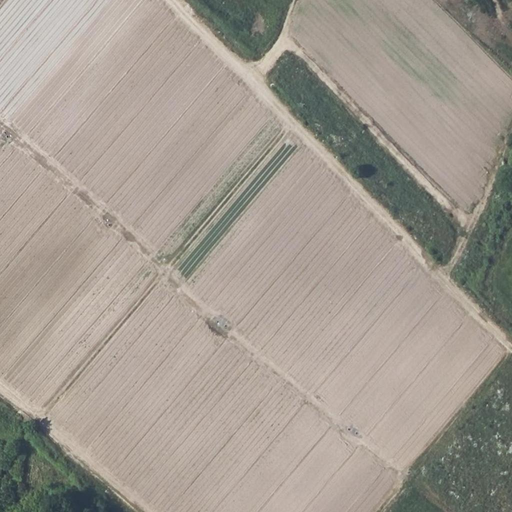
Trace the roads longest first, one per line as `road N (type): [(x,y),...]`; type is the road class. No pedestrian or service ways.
road 1 (track): [(511,350),(170,0)]
road 2 (track): [(249,76),(282,38),(470,223)]
road 3 (track): [(0,392),(145,511)]
road 4 (track): [(444,280),(511,120)]
